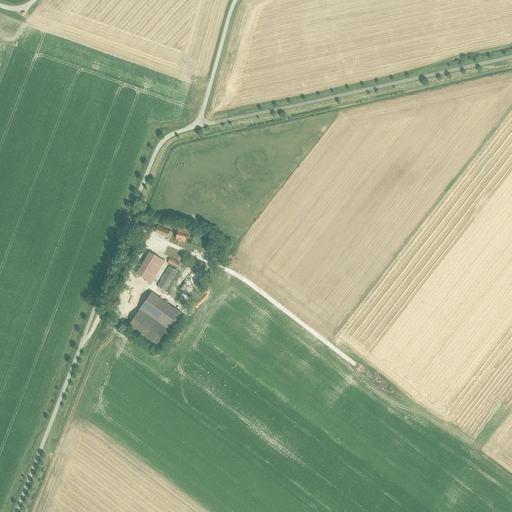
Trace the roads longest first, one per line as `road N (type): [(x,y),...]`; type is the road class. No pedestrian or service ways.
road 1 (unclassified): [(15,511),(157,149),(173,133),(200,125)]
road 2 (unclassified): [(511,56),(200,125)]
road 3 (unclassified): [(200,125),(235,0)]
